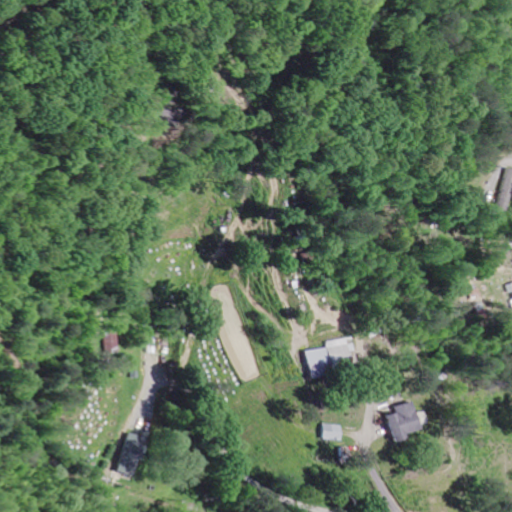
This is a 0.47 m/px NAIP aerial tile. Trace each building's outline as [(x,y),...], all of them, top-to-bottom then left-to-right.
[(498,210),(508,212),(511,187),(511,169),(505,168),(498,210)] [(98,352),(110,353),(111,330),(99,329),(98,352)] [(295,352),(299,379),(322,375),(321,365),(342,362),(341,353),(344,352),(342,338),(318,342),(319,348),(295,352)] [(420,427),(416,412),(408,414),(405,403),(388,407),(389,414),(379,417),(386,443),(398,440),(396,434),(420,427)] [(333,425),(313,425),(313,440),(333,441),(333,425)] [(127,477),(140,441),(123,434),(110,470),(127,477)]
